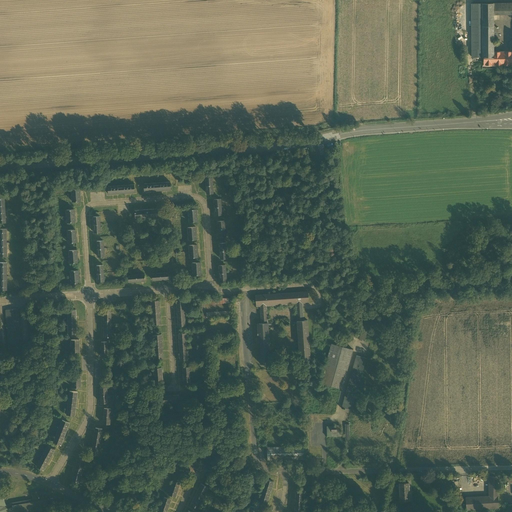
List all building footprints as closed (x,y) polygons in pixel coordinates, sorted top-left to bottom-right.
[(511,3),(493,4),(493,15),(511,15),(511,3)] [(472,4),(472,58),(482,58),(494,57),(494,53),(493,15),(493,4),(472,4)] [(213,178),(204,179),(205,195),(214,194),(213,178)] [(171,191),(170,182),(143,184),(143,193),(171,191)] [(135,193),(134,185),(106,187),(106,195),(135,193)] [(81,202),(80,190),(70,190),(71,203),(81,202)] [(221,200),(212,200),(213,216),(222,216),(221,200)] [(196,221),(196,207),(186,208),(187,221),(196,221)] [(75,223),(75,210),(64,211),(65,223),(75,223)] [(92,232),(99,232),(99,215),(91,215),(92,232)] [(217,236),(224,236),(224,220),(216,220),(217,236)] [(195,226),(186,226),(186,239),(195,239),(195,226)] [(77,243),(76,230),(65,231),(66,244),(77,243)] [(218,242),(218,258),(227,258),(226,241),(218,242)] [(197,257),(196,243),(187,244),(187,257),(197,257)] [(78,263),(78,251),(67,251),(67,264),(78,263)] [(200,274),(200,261),(190,261),(191,275),(200,274)] [(217,264),(218,281),(226,280),(225,264),(217,264)] [(80,284),(79,271),(68,271),(69,284),(80,284)] [(144,281),(144,273),(126,274),(126,282),(144,281)] [(303,320),(302,303),(309,303),(308,292),(255,295),(256,307),(260,306),(261,323),(257,324),(260,364),(271,363),(267,306),(296,304),(300,361),(310,360),(307,320),(303,320)] [(175,298),(176,326),(184,325),(182,297),(175,298)] [(150,300),(151,324),(159,324),(158,299),(150,300)] [(18,309),(5,310),(9,354),(21,353),(18,309)] [(66,309),(66,333),(74,333),(74,309),(66,309)] [(102,309),(102,336),(110,336),(110,309),(102,309)] [(364,320),(359,340),(364,341),(369,322),(364,320)] [(185,332),(177,332),(178,360),(186,359),(185,332)] [(154,358),(162,358),(160,333),(152,334),(154,358)] [(353,350),(331,344),(320,383),(342,389),(353,350)] [(356,355),(342,407),(351,410),(366,358),(356,355)] [(70,374),(70,387),(79,387),(79,374),(70,374)] [(98,386),(99,403),(107,402),(106,386),(98,386)] [(73,415),(76,391),(67,390),(65,414),(73,415)] [(101,423),(109,424),(110,407),(102,407),(101,423)] [(59,419),(56,430),(65,432),(68,422),(59,419)] [(61,444),(63,432),(55,430),(52,442),(61,444)] [(97,455),(101,431),(93,430),(89,453),(97,455)] [(42,470),(54,449),(46,444),(34,466),(42,470)] [(306,446),(267,447),(267,460),(306,459),(306,446)] [(76,454),(70,480),(78,482),(84,456),(76,454)] [(204,472),(205,469),(192,463),(191,467),(204,472)] [(497,476),(489,477),(489,497),(466,498),(466,510),(498,508),(498,496),(497,496),(497,476)] [(266,504),(272,481),(263,478),(257,502),(266,504)] [(171,480),(167,494),(174,497),(179,482),(171,480)] [(198,482),(189,506),(198,508),(206,485),(198,482)] [(409,483),(399,483),(400,501),(409,501),(409,483)] [(33,499),(12,503),(6,505),(0,489),(0,511),(19,511),(55,506),(53,498),(50,499),(50,496),(43,497),(42,491),(32,493),(33,499)] [(301,511),(302,491),(294,490),(293,511),(301,511)] [(165,511),(169,498),(161,496),(156,511),(165,511)]
